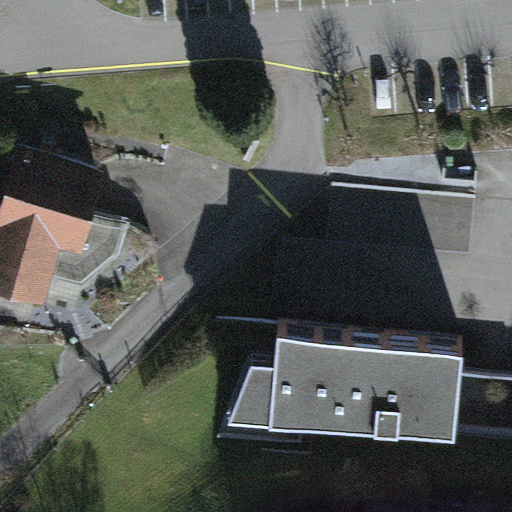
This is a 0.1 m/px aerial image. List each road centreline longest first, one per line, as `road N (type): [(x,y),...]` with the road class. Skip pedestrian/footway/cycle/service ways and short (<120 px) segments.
road 1 (unknown): [(288,36),(284,135),(247,233),(146,354),(0,479)]
road 2 (unknown): [(511,283),(488,304),(460,307),(290,297)]
